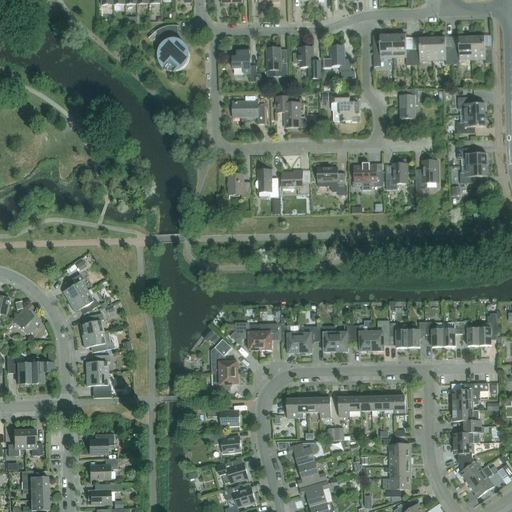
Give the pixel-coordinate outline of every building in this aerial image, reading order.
[(179,41),(178,40),(177,27),(179,27),(176,26),(173,26),(172,26),(170,26),(167,27),(164,28),(161,29),(158,30),(156,32),(164,43),(163,44),(162,45),(161,47),(160,48),(159,49),(159,50),(158,51),(158,53),(158,54),(158,55),(158,57),(158,59),(159,61),(159,62),(159,63),(160,64),(160,65),(161,66),(162,67),(163,67),(164,68),(170,61),(172,63),(175,69),(174,71),(175,72),(176,72),(178,71),(179,71),(181,70),(182,70),(183,69),(184,69),(185,67),(186,66),(187,64),(188,63),(189,61),(189,60),(189,59),(190,58),(190,57),(190,55),(190,54),(190,53),(189,52),(189,51),(189,50),(188,49),(188,48),(187,47),(186,46),(185,44),(183,43),(182,42),(180,41),(179,41)] [(380,45),(373,45),(374,67),(381,67),(381,59),(394,59),(393,35),(380,36),(380,45)] [(413,66),(413,50),(406,51),(406,35),(393,35),(394,59),(406,59),(407,67),(413,66)] [(459,49),(452,49),(453,65),(460,65),(459,61),(472,61),(472,37),(459,38),(459,49)] [(492,48),(490,48),(485,48),(485,37),(472,37),(472,61),(485,61),(485,64),(492,64),(492,48)] [(420,50),(413,50),(413,66),(420,66),(420,62),(433,62),(432,38),(419,39),(420,50)] [(445,38),(432,38),(433,62),(446,62),(446,65),(453,65),(452,49),(446,49),(445,38)] [(345,60),(344,47),(329,48),(329,59),(324,60),(324,69),(332,69),(332,67),(340,67),(340,73),(351,72),(351,60),(345,60)] [(300,54),(293,54),(294,65),(300,65),(300,68),(309,68),(309,75),(309,81),(321,81),(321,74),(320,62),(314,62),(314,48),(299,48),(300,54)] [(281,49),(267,49),(267,77),(277,77),(288,77),(287,64),(281,64),(281,49)] [(257,67),(256,67),(250,67),(250,50),(237,50),(237,58),(233,58),(233,70),(244,70),(244,75),(250,74),(250,83),(257,83),(257,67)] [(415,106),(419,106),(419,90),(405,90),(405,96),(401,97),(401,120),(409,120),(409,119),(415,119),(415,106)] [(350,103),(350,102),(350,96),(331,96),(332,111),(334,111),(334,122),(340,122),(359,122),(359,103),(350,103)] [(285,129),(286,129),(301,129),(305,129),(307,128),(307,126),(307,120),(306,118),(304,117),(300,117),(300,104),(290,104),(290,98),(276,98),(277,113),(285,113),(285,129)] [(460,116),(460,117),(486,116),(486,104),(474,105),(474,98),(458,99),(458,110),(460,110),(461,116),(460,116)] [(258,125),(265,125),(265,107),(258,107),(258,102),(233,103),(233,118),(258,118),(258,125)] [(457,135),(475,134),(475,128),(486,128),(486,116),(460,117),(461,117),(461,123),(457,123),(457,135)] [(487,154),(476,155),(475,148),(457,149),(458,160),(462,160),(462,166),(461,166),(461,167),(487,166),(487,154)] [(423,174),(416,175),(416,190),(427,190),(427,184),(438,184),(437,162),(422,162),(423,174)] [(376,166),(370,166),(370,164),(363,164),(363,167),(355,167),(355,183),(362,183),(362,191),(372,191),(372,188),(383,188),(383,173),(377,173),(376,166)] [(393,165),(393,177),(386,177),(386,191),(398,191),(397,185),(408,185),(408,165),(393,165)] [(488,177),(487,166),(461,167),(462,167),(462,173),(460,173),(460,185),(476,184),(476,178),(488,177)] [(345,174),(338,174),(338,168),(318,169),(318,188),(331,187),(331,192),(333,193),(338,193),(338,197),(348,197),(348,188),(345,188),(345,174)] [(271,199),(279,198),(278,180),(278,185),(272,185),(272,180),(271,180),(271,172),(272,172),(272,171),(258,172),(258,194),(271,193),(271,199)] [(298,196),(309,196),(309,184),(303,184),(303,172),(294,172),(294,174),(282,174),(283,189),(298,189),(298,196)] [(242,198),(251,198),(250,183),(244,183),(244,175),(228,175),(229,196),(242,196),(242,198)] [(460,187),(452,187),(452,196),(460,195),(460,187)] [(82,259),(74,264),(79,270),(86,266),(82,259)] [(63,292),(69,303),(87,292),(81,281),(83,280),(80,275),(67,282),(71,288),(63,292)] [(87,292),(69,303),(75,313),(83,308),(86,314),(99,306),(95,301),(93,302),(87,292)] [(0,315),(6,317),(10,300),(0,297),(0,315)] [(22,302),(15,303),(16,311),(24,309),(22,302)] [(29,313),(34,309),(29,304),(12,321),(27,336),(39,324),(29,313)] [(491,315),(491,317),(490,317),(488,317),(488,323),(479,324),(479,329),(480,347),(491,347),(491,333),(498,333),(497,317),(497,314),(491,315)] [(80,325),(82,337),(103,333),(103,332),(101,321),(103,321),(102,315),(88,317),(89,324),(80,325)] [(360,352),(372,352),(372,333),(372,322),(365,322),(365,326),(353,327),(354,342),(360,342),(360,352)] [(461,322),(443,323),(444,348),(456,348),(455,335),(461,335),(461,322)] [(472,322),(461,322),(461,335),(468,335),(468,347),(480,347),(479,329),(472,329),(472,322)] [(420,349),(420,336),(426,336),(426,323),(419,323),(419,331),(418,331),(418,329),(418,327),(416,326),(415,325),(413,325),(412,325),(410,326),(409,328),(408,329),(408,331),(408,349),(420,349)] [(426,336),(432,336),(432,348),(444,348),(443,323),(426,323),(426,336)] [(249,325),(236,325),(237,331),(236,332),(235,332),(230,337),(239,345),(244,340),(243,339),(249,339),(249,352),(261,351),(260,324),(260,326),(249,326),(249,325)] [(278,338),(278,325),(261,326),(260,324),(261,351),(272,351),(272,338),(278,338)] [(396,337),(397,349),(408,349),(408,331),(408,326),(396,326),(396,324),(390,324),(390,326),(390,337),(396,337)] [(281,327),(282,344),(288,344),(289,354),(300,354),(300,335),(300,326),(293,326),(281,327)] [(390,326),(378,326),(378,333),(372,333),(372,352),(384,352),(384,341),(390,341),(390,337),(390,326)] [(318,328),(318,343),(324,343),(325,353),(336,353),(336,334),(336,327),(318,328)] [(336,353),(348,353),(348,342),(354,342),(353,327),(347,327),(347,333),(336,334),(336,353)] [(300,354),(312,354),(312,343),(318,343),(318,328),(306,328),(306,335),(300,335),(300,354)] [(95,353),(109,350),(115,349),(113,343),(110,343),(108,331),(103,332),(103,333),(82,337),(84,349),(94,347),(95,353)] [(212,338),(210,341),(215,345),(220,339),(216,335),(212,338)] [(212,352),(212,357),(213,375),(238,374),(238,363),(225,363),(225,357),(232,349),(223,340),(212,352)] [(129,342),(122,343),(124,352),(130,351),(132,350),(130,342),(129,342)] [(48,364),(30,364),(31,385),(43,384),(43,373),(54,373),(53,355),(48,356),(48,364)] [(86,363),(86,375),(108,375),(107,363),(110,363),(110,356),(95,357),(95,363),(86,363)] [(31,385),(30,364),(13,365),(13,357),(7,357),(7,374),(18,374),(18,385),(31,385)] [(213,375),(213,393),(229,392),(229,389),(231,386),(239,386),(238,374),(213,375)] [(96,399),(111,399),(111,386),(108,386),(108,375),(86,375),(87,387),(96,387),(96,399)] [(453,402),(473,401),(478,401),(478,391),(481,391),(481,392),(489,392),(488,384),(467,385),(468,391),(452,391),(453,402)] [(368,395),(361,396),(361,412),(372,412),(372,398),(369,398),(368,395)] [(376,398),(372,398),(372,412),(373,417),(376,417),(378,416),(378,412),(384,411),(383,395),(376,395),(376,398)] [(391,395),(383,395),(384,411),(395,411),(395,397),(391,397),(391,395)] [(353,398),(349,398),(350,412),(350,418),(361,417),(361,412),(361,396),(353,396),(353,398)] [(301,400),(298,400),(298,414),(298,419),(304,419),(304,414),(309,413),(309,397),(301,397),(301,400)] [(317,397),(309,397),(309,413),(320,413),(321,413),(320,399),(317,399),(317,397)] [(405,397),(395,397),(395,411),(395,417),(406,416),(405,397)] [(350,412),(349,398),(339,399),(339,418),(350,418),(350,412)] [(331,399),(320,399),(321,413),(320,413),(321,419),(331,418),(331,399)] [(298,414),(298,400),(287,400),(287,420),(298,419),(298,414)] [(453,402),(453,412),(473,411),(473,405),(479,405),(479,401),(478,401),(473,401),(453,402)] [(240,426),(240,413),(228,413),(228,407),(215,407),(208,407),(209,418),(221,418),(221,426),(228,426),(228,428),(233,428),(233,426),(240,426)] [(468,422),(469,428),(481,428),(481,421),(473,422),(473,411),(453,412),(453,422),(468,422)] [(454,434),(454,445),(474,444),(480,444),(480,434),(482,434),(481,428),(469,428),(469,434),(454,434)] [(344,429),(336,429),(336,441),(344,441),(344,429)] [(8,458),(14,457),(20,457),(19,450),(25,450),(24,431),(13,432),(14,445),(8,446),(8,458)] [(42,445),(41,445),(36,445),(36,431),(24,431),(25,450),(31,450),(32,457),(36,457),(42,456),(42,445)] [(235,453),(242,452),(240,439),(229,440),(228,434),(208,436),(209,446),(222,445),(223,454),(230,453),(230,455),(235,454),(235,453)] [(113,446),(113,435),(95,435),(95,442),(89,442),(89,455),(108,454),(107,446),(113,446)] [(390,446),(390,457),(411,457),(411,456),(410,456),(410,445),(401,445),(401,439),(384,440),(384,446),(390,446)] [(295,453),(299,467),(315,462),(314,457),(316,456),(318,455),(319,454),(320,451),(320,448),(319,446),(317,445),(314,444),(303,444),(288,448),(290,454),(295,453)] [(458,455),(459,464),(473,459),(473,455),(474,455),(474,444),(454,445),(454,455),(458,455)] [(390,457),(390,468),(410,468),(410,464),(411,464),(411,457),(390,457)] [(460,473),(466,482),(482,470),(476,462),(475,463),(473,459),(459,464),(464,471),(460,473)] [(110,470),(117,470),(116,460),(104,460),(104,466),(89,466),(90,481),(110,480),(110,470)] [(300,488),(314,484),(328,480),(326,473),(319,475),(315,462),(299,467),(303,481),(298,482),(300,488)] [(359,462),(353,464),(356,473),(362,471),(359,462)] [(220,477),(222,476),(225,485),(230,483),(237,481),(238,483),(242,481),(242,480),(249,478),(245,465),(234,468),(232,463),(217,467),(220,477)] [(510,479),(511,477),(511,471),(508,465),(502,469),(510,479)] [(472,490),(488,479),(493,475),(490,470),(487,467),(482,470),(466,482),(472,490)] [(390,473),(390,479),(411,479),(412,479),(411,471),(410,471),(410,468),(390,468),(385,468),(385,473),(390,473)] [(33,478),(33,472),(21,473),(22,490),(48,489),(48,478),(33,478)] [(390,479),(391,490),(386,490),(386,498),(392,498),(401,497),(401,491),(411,490),(411,479),(390,479)] [(494,487),(488,479),(472,490),(478,499),(494,487)] [(307,495),(311,509),(327,504),(323,490),(329,488),(328,482),(300,490),(302,496),(307,495)] [(110,505),(110,493),(121,493),(121,485),(112,485),(94,485),(94,492),(90,492),(90,505),(110,505)] [(249,504),(256,502),(252,489),(241,493),(239,487),(223,492),(226,502),(235,499),(237,508),(244,506),(245,507),(249,506),(249,504)] [(30,494),(31,501),(48,500),(48,489),(22,490),(22,495),(30,494)] [(28,511),(49,511),(48,500),(31,501),(31,507),(22,508),(22,511),(28,511)] [(394,511),(423,511),(418,505),(412,509),(407,503),(394,511)]
